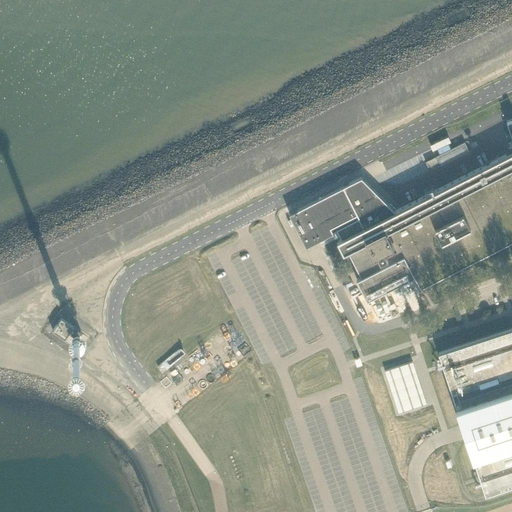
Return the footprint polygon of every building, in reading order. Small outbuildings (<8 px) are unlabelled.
[(511,119),(507,121),(511,135),(511,156),(509,159),(506,154),(396,210),(367,180),(362,175),(289,212),(306,245),(334,231),(333,229),(337,227),(362,275),(357,277),(368,298),(414,274),(421,286),(498,247),(511,239),(511,119)] [(480,144),(476,135),(436,155),(441,163),(480,144)] [(53,329),(66,338),(69,335),(70,335),(69,336),(69,338),(69,339),(69,340),(69,341),(70,342),(71,344),(73,345),(74,345),(76,345),(78,345),(80,344),(81,343),(82,342),(83,340),(83,338),(83,337),(83,335),(81,334),(80,332),(82,330),(74,325),(62,317),(53,329)] [(511,325),(439,350),(482,483),(485,492),(511,483),(511,325)] [(385,369),(399,411),(427,402),(413,360),(385,369)]
